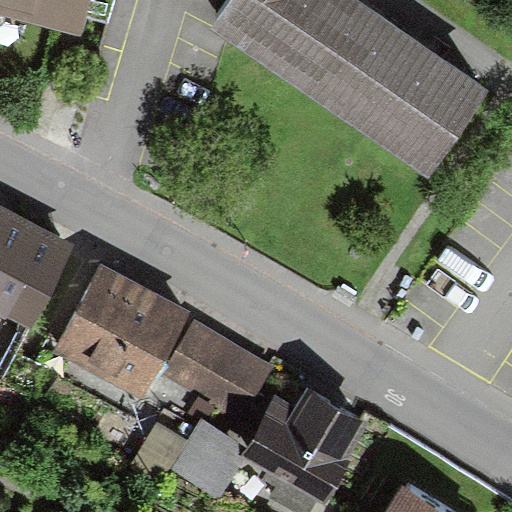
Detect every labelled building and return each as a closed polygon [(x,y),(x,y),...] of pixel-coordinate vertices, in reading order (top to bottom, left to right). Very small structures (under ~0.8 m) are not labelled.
[(34,0),(70,8),(86,12),(89,0),(34,0)] [(211,0),(201,16),(423,162),(477,80),(356,0),(211,0)] [(0,184),(0,304),(25,317),(72,218),(0,184)] [(188,295),(98,248),(50,339),(140,387),(188,295)] [(266,354),(196,313),(160,372),(231,414),(266,354)] [(321,491),(367,402),(304,369),(280,415),(260,405),(240,444),(263,455),(250,480),(300,506),(311,486),(321,491)] [(481,511),(486,505),(406,456),(371,511),(481,511)] [(47,511),(10,500),(6,511),(47,511)]
